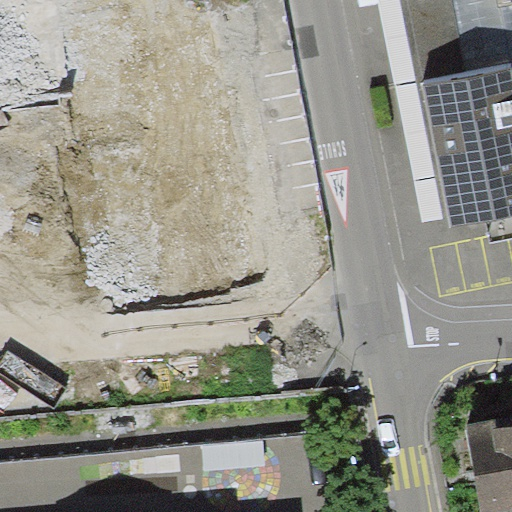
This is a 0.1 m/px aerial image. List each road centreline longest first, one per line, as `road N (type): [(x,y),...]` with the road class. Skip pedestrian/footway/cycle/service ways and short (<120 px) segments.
road 1 (residential): [(384,311),(0,339)]
road 2 (residential): [(384,311),(321,0)]
road 3 (residential): [(417,511),(389,343)]
road 4 (residential): [(511,335),(389,343)]
